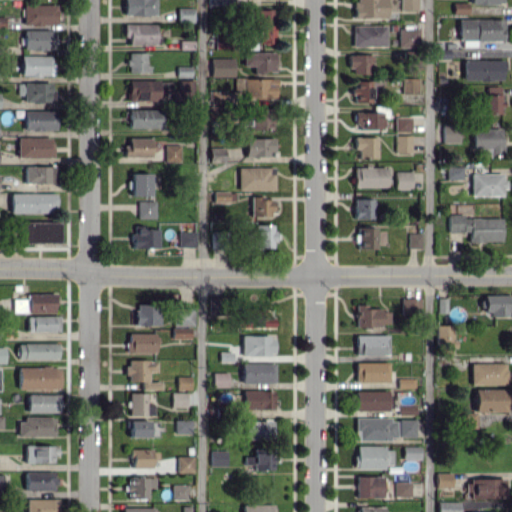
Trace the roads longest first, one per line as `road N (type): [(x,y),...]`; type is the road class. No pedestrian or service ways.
road 1 (tertiary): [(0,267),(511,273)]
road 2 (residential): [(87,0),(88,511)]
road 3 (residential): [(313,0),(314,511)]
